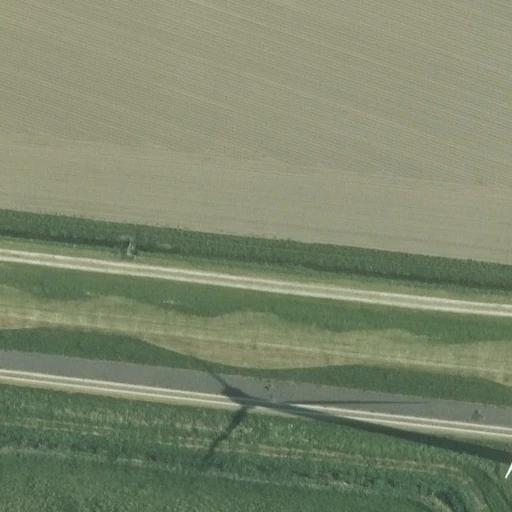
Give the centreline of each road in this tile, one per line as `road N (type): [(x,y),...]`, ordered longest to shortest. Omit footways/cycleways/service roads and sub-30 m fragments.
road 1 (track): [(0,358),(511,415)]
road 2 (track): [(511,309),(0,254)]
